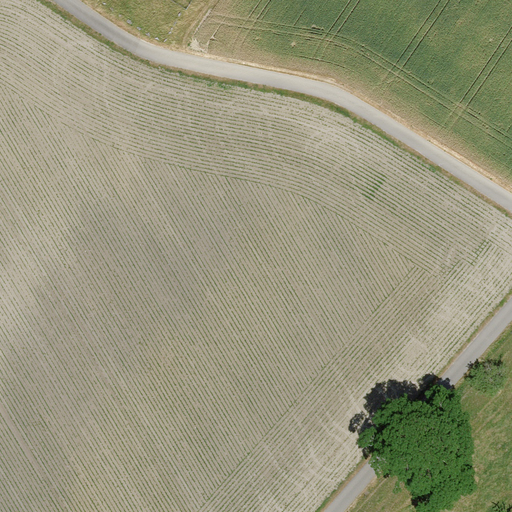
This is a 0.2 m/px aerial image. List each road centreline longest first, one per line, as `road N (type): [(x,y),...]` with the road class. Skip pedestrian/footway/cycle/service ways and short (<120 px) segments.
road 1 (track): [(511,202),(345,98),(132,44),(69,0)]
road 2 (motorway): [(0,257),(142,0)]
road 3 (track): [(337,511),(511,307)]
road 4 (motorway): [(76,0),(0,134)]
